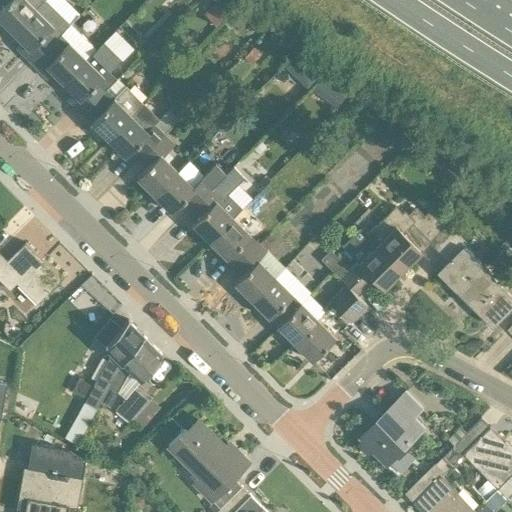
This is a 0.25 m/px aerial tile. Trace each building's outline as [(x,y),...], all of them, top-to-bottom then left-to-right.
[(0,21),(11,32),(44,0),(3,0),(6,2),(0,8),(0,21)] [(31,64),(71,24),(47,0),(44,0),(11,32),(10,33),(21,42),(16,48),(31,64)] [(238,14),(231,22),(239,29),(246,22),(238,14)] [(86,60),(96,49),(71,24),(55,39),(31,64),(46,78),(51,73),(62,84),(86,60)] [(106,90),(117,79),(110,72),(122,60),(103,42),(96,49),(86,60),(62,84),(72,93),(66,98),(82,115),(106,90)] [(260,53),(253,47),(244,57),(250,63),(260,53)] [(322,78),(313,91),(322,98),(331,85),(322,78)] [(132,116),(144,104),(127,87),(125,88),(117,79),(106,90),(82,115),(89,122),(108,140),(132,116)] [(141,158),(164,134),(168,130),(158,120),(159,119),(144,104),(132,116),(108,140),(124,157),(132,149),(141,158)] [(391,139),(382,131),(374,139),(383,147),(391,139)] [(154,196),(177,172),(161,156),(173,144),(164,134),(141,158),(148,165),(136,177),(154,196)] [(260,142),(252,150),(258,155),(265,147),(260,142)] [(191,209),(214,185),(204,174),(192,186),(177,172),(154,196),(171,212),(183,200),(191,209)] [(214,185),(191,209),(199,216),(191,223),(209,242),(233,217),(215,199),(222,193),(214,185)] [(234,267),(258,243),(250,234),(262,222),(245,205),(233,217),(209,242),(234,267)] [(365,235),(400,270),(429,241),(411,223),(413,220),(403,210),(401,213),(394,206),(365,235)] [(440,252),(458,233),(448,223),(430,241),(440,252)] [(458,290),(482,265),(464,247),(468,243),(458,233),(440,252),(449,261),(439,271),(458,290)] [(383,287),(400,270),(365,235),(358,243),(368,253),(358,263),(356,261),(348,269),(329,250),(320,260),(355,294),(373,278),(383,287)] [(0,253),(0,281),(9,290),(15,284),(35,304),(61,279),(24,242),(6,260),(0,253)] [(251,301),(274,277),(256,259),(266,250),(258,243),(234,267),(242,274),(233,283),(251,301)] [(476,309),(509,276),(508,275),(500,283),(482,265),(458,290),(476,309)] [(511,272),(509,276),(476,309),(494,326),(511,307),(511,272)] [(277,325),(299,302),(274,277),(251,301),(268,318),(269,317),(277,325)] [(335,293),(357,315),(366,305),(355,294),(344,284),(335,293)] [(349,323),(357,315),(335,293),(327,301),(349,323)] [(293,343),(317,320),(299,302),(277,325),(276,326),(293,343)] [(122,367),(146,338),(128,319),(103,347),(109,354),(95,380),(64,437),(76,444),(99,402),(102,403),(122,367)] [(317,320),(293,343),(311,361),(334,337),(317,320)] [(122,367),(102,403),(108,407),(117,391),(124,397),(138,380),(139,381),(162,354),(146,338),(122,367)] [(128,423),(150,397),(135,384),(113,411),(128,423)] [(387,464),(425,426),(415,416),(421,409),(404,392),(360,438),(363,441),(361,444),(370,453),(373,450),(387,464)] [(453,446),(497,489),(511,474),(511,448),(490,427),(488,428),(479,419),(453,446)] [(214,511),(216,511),(242,487),(233,477),(242,468),(196,422),(187,432),(184,429),(167,446),(197,476),(192,482),(213,502),(209,506),(214,511)] [(451,465),(442,456),(404,493),(421,511),(474,511),(476,510),(441,475),(451,465)] [(75,511),(81,478),(22,467),(14,511),(18,511),(75,511)] [(511,474),(497,489),(496,490),(506,500),(506,499),(511,492),(511,474)] [(267,511),(242,487),(216,511),(267,511)] [(492,511),(506,500),(496,490),(476,510),(474,511),(492,511)] [(143,496),(131,496),(130,508),(143,508),(143,496)]
